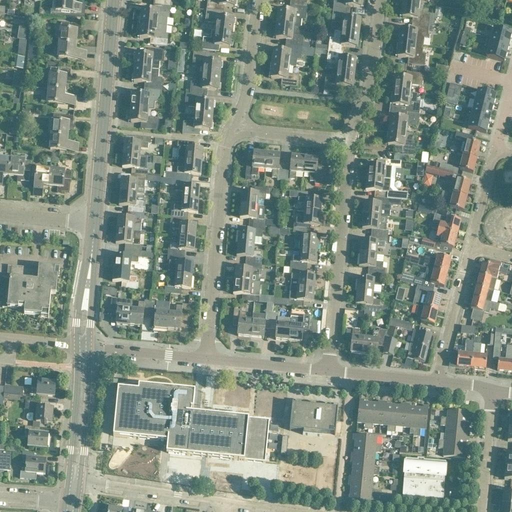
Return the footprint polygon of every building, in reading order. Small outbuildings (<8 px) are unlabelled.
[(72,6),(72,0),(56,0),(55,12),(50,12),(50,17),(82,20),(83,7),(72,6)] [(235,0),(206,0),(206,11),(219,13),(220,7),(235,8),(235,0)] [(283,0),(294,1),(294,8),(306,9),(307,0),(283,0)] [(361,9),(362,0),(333,0),(332,12),(345,14),(346,7),(361,9)] [(423,7),(419,6),(403,5),(402,18),(417,20),(416,27),(428,28),(432,28),(432,27),(434,28),(435,15),(423,14),(423,7)] [(142,11),(141,25),(166,27),(167,20),(169,20),(170,8),(157,6),(157,12),(142,11)] [(305,21),(306,9),(294,8),(293,13),(278,11),(277,26),(300,29),(301,21),(305,21)] [(218,19),(219,13),(206,11),(204,24),(216,25),(215,33),(232,35),(233,20),(218,19)] [(345,19),(345,14),(332,12),(331,24),(342,26),(342,33),(358,35),(360,21),(345,19)] [(80,37),(81,25),(61,24),(60,45),(75,46),(76,37),(82,38),(82,37),(80,37)] [(141,25),(140,39),(154,41),(154,47),(167,48),(168,35),(166,35),(166,27),(141,25)] [(299,36),(300,29),(277,26),(275,39),(290,41),(289,48),(302,49),(303,36),(299,36)] [(400,30),(399,45),(423,48),(423,39),(427,40),(428,33),(428,28),(416,27),(415,32),(400,30)] [(509,44),(511,34),(494,30),(491,40),(509,44)] [(232,35),(215,33),(212,32),(211,41),(203,40),(202,51),(214,53),(215,47),(230,48),(232,35)] [(358,35),(342,33),(335,33),(334,40),(329,40),(328,52),(341,54),(342,47),(356,49),(358,35)] [(506,53),(509,44),(491,40),(489,49),(506,53)] [(75,52),(75,46),(60,45),(58,59),(85,61),(86,53),(75,52)] [(422,55),(423,48),(399,45),(397,58),(412,60),(411,66),(424,67),(426,55),(422,55)] [(300,61),(302,49),(289,48),(289,53),(274,51),(272,66),(288,67),(295,68),(296,61),(300,61)] [(504,63),(506,53),(489,49),(486,59),(504,63)] [(163,64),(164,51),(151,50),(151,56),(136,55),(135,69),(159,72),(160,64),(163,64)] [(340,59),(341,54),(328,52),(326,64),(338,66),(337,73),(353,75),(355,61),(340,59)] [(206,56),(193,55),(192,68),(203,69),(203,77),(219,78),(220,64),(205,63),(206,56)] [(287,75),(288,67),(272,66),(271,79),(285,81),(285,87),(298,89),(299,77),(287,75)] [(70,83),(71,71),(50,69),(48,90),(65,92),(65,83),(71,83),(70,83)] [(159,79),(159,72),(135,69),(134,83),(149,85),(148,91),(161,92),(161,87),(162,79),(159,79)] [(352,89),(353,75),(337,73),(336,81),(325,80),(324,92),(336,93),(337,87),(352,89)] [(422,88),(423,75),(411,74),(410,80),(395,78),(393,93),(410,94),(411,86),(422,88)] [(218,92),(219,78),(203,77),(195,76),(194,84),(190,83),(190,92),(189,96),(198,96),(202,97),(203,91),(218,92)] [(64,98),(65,92),(48,90),(48,96),(41,96),(41,104),(74,106),(75,99),(64,98)] [(161,96),(161,92),(148,91),(147,97),(133,95),(131,110),(148,111),(148,103),(160,104),(161,96)] [(493,106),(495,96),(478,92),(475,101),(493,106)] [(422,100),(417,99),(417,95),(410,94),(393,93),(392,106),(407,108),(406,114),(419,116),(420,112),(420,108),(423,109),(424,103),(424,101),(422,100)] [(198,102),(198,96),(189,96),(185,95),(184,108),(196,109),(195,116),(212,118),(213,103),(198,102)] [(490,115),(493,106),(475,101),(473,111),(490,115)] [(147,118),(148,111),(131,110),(130,123),(145,124),(145,131),(157,132),(158,119),(147,118)] [(488,125),(490,115),(473,111),(470,120),(488,125)] [(73,129),(74,114),(73,114),(73,117),(53,116),(51,137),(67,138),(68,129),(74,130),(74,129),(73,129)] [(418,128),(419,116),(406,114),(405,120),(391,118),(389,133),(406,135),(406,126),(418,128)] [(210,131),(212,118),(195,116),(194,124),(183,123),(182,135),(195,136),(195,130),(210,131)] [(486,134),(488,125),(470,120),(468,130),(486,134)] [(413,135),(406,135),(389,133),(388,146),(402,148),(402,154),(415,155),(416,143),(412,143),(413,135)] [(477,160),(480,146),(473,144),(475,139),(456,133),(455,140),(461,141),(457,155),(464,157),(477,160)] [(67,144),(67,138),(51,137),(50,151),(77,153),(78,145),(67,144)] [(124,143),(123,156),(140,157),(140,150),(148,151),(148,145),(150,145),(151,139),(139,138),(138,144),(126,143),(124,143)] [(189,149),(190,143),(177,142),(177,148),(179,149),(178,154),(186,155),(185,162),(202,164),(203,150),(189,149)] [(265,171),(266,154),(254,153),(252,166),(246,166),(247,162),(245,178),(251,179),(251,177),(257,178),(258,170),(265,171)] [(280,155),(266,154),(265,171),(273,172),(272,179),(278,180),(278,181),(283,182),(284,169),(278,169),(280,155)] [(123,156),(122,169),(136,170),(135,176),(147,177),(148,171),(146,171),(147,166),(147,158),(140,157),(123,156)] [(296,174),(303,174),(304,158),(292,156),(290,170),(284,169),(283,182),(289,183),(290,181),(296,181),(296,174)] [(473,174),(477,160),(464,157),(460,171),(473,174)] [(318,159),(304,158),(303,174),(310,175),(310,183),(315,183),(315,185),(330,187),(332,170),(317,168),(318,159)] [(9,176),(11,160),(0,159),(0,186),(1,187),(2,176),(9,176)] [(29,183),(31,162),(11,160),(9,176),(17,177),(17,183),(17,181),(29,183)] [(395,181),(396,168),(400,168),(401,163),(398,162),(378,160),(378,161),(382,161),(381,167),(367,166),(366,179),(395,181)] [(201,177),(202,164),(185,162),(185,169),(177,169),(177,174),(175,174),(174,180),(187,181),(187,175),(201,177)] [(425,173),(452,180),(453,173),(427,166),(425,173)] [(49,187),(50,172),(47,172),(37,170),(34,197),(42,197),(43,186),(49,187)] [(71,173),(61,172),(50,172),(49,187),(57,188),(57,194),(58,192),(69,193),(71,173)] [(121,181),(120,193),(136,195),(144,196),(145,189),(145,183),(147,183),(147,177),(135,176),(135,182),(121,181)] [(394,189),(395,181),(366,179),(365,192),(379,193),(378,199),(402,201),(407,201),(408,194),(397,193),(394,189)] [(186,187),(187,181),(174,180),(174,186),(175,186),(175,192),(183,193),(182,200),(199,202),(200,188),(186,187)] [(467,198),(470,184),(457,181),(456,187),(450,185),(449,194),(453,195),(467,198)] [(242,193),(241,206),(258,208),(264,208),(264,201),(266,201),(266,195),(268,195),(269,190),(252,188),(256,189),(256,194),(242,193)] [(120,193),(119,207),(132,208),(132,214),(144,215),(145,209),(143,209),(143,203),(136,202),(136,195),(120,193)] [(298,199),(298,205),(305,205),(304,213),(321,214),(322,201),(308,200),(309,194),(296,193),(296,199),(298,199)] [(463,212),(467,198),(453,195),(450,209),(463,212)] [(401,207),(402,201),(378,199),(378,205),(364,203),(363,216),(387,219),(388,218),(390,218),(391,206),(401,207)] [(197,215),(199,202),(182,200),(181,207),(174,207),(173,212),(171,212),(171,218),(183,219),(184,213),(197,215)] [(241,206),(240,219),(253,221),(253,226),(266,228),(266,222),(264,222),(265,216),(265,208),(264,208),(258,208),(241,206)] [(419,207),(417,213),(429,216),(431,210),(419,207)] [(320,227),(321,214),(304,213),(303,220),(296,219),(295,225),(293,224),(293,231),(306,232),(306,226),(320,227)] [(118,218),(117,232),(133,233),(141,234),(141,227),(142,221),(144,221),(144,215),(132,214),(131,220),(118,218)] [(387,226),(387,219),(363,216),(362,230),(375,231),(375,237),(388,238),(388,231),(386,231),(387,226)] [(457,236),(461,222),(435,216),(431,230),(437,231),(457,236)] [(183,225),(183,219),(171,218),(170,225),(172,225),(172,230),(179,231),(179,238),(195,240),(196,226),(183,225)] [(239,231),(237,244),(255,246),(261,246),(262,239),(263,239),(263,233),(265,233),(266,228),(253,226),(252,232),(239,231)] [(305,238),(306,232),(293,231),(292,237),(294,237),(294,243),(301,243),(300,251),(318,252),(319,239),(305,238)] [(453,251),(457,236),(437,231),(436,239),(442,241),(440,247),(453,251)] [(117,232),(115,245),(129,246),(129,252),(141,253),(141,247),(140,247),(140,241),(141,234),(133,233),(117,232)] [(387,244),(388,238),(375,237),(375,243),(361,241),(360,255),(376,256),(377,249),(384,249),(385,243),(387,244)] [(194,252),(195,240),(179,238),(178,245),(170,245),(170,250),(168,250),(167,256),(180,258),(181,251),(194,252)] [(433,250),(435,244),(423,241),(421,247),(433,250)] [(237,244),(236,257),(250,259),(249,264),(262,265),(263,259),(261,259),(261,253),(254,253),(255,246),(237,244)] [(316,265),(318,252),(300,251),(300,258),(292,257),(292,263),(290,263),(289,269),(302,270),(303,264),(316,265)] [(114,256),(113,270),(130,271),(130,264),(138,264),(139,259),(140,259),(141,253),(129,252),(128,258),(114,256)] [(376,263),(376,256),(360,255),(359,268),(372,269),(372,275),(384,276),(385,269),(383,269),(383,263),(376,263)] [(180,263),(180,258),(167,256),(167,262),(169,262),(168,268),(176,269),(175,276),(192,278),(193,264),(180,263)] [(447,274),(451,260),(438,257),(437,261),(426,258),(423,267),(429,269),(434,271),(447,274)] [(482,265),(479,276),(496,281),(498,274),(506,276),(507,271),(499,269),(501,264),(489,261),(488,266),(482,265)] [(235,269),(234,282),(251,284),(258,284),(259,277),(260,271),(262,271),(262,265),(249,264),(249,270),(235,269)] [(56,295),(57,276),(56,276),(56,278),(54,277),(55,270),(59,270),(39,268),(38,271),(30,270),(30,269),(8,267),(11,267),(7,309),(18,310),(18,306),(25,307),(24,315),(42,316),(42,313),(48,313),(48,319),(51,295),(56,295)] [(302,276),(302,270),(289,269),(289,274),(291,275),(290,288),(297,288),(314,290),(315,277),(302,276)] [(113,270),(112,283),(126,284),(125,290),(138,291),(138,285),(136,285),(137,279),(129,278),(130,271),(113,270)] [(444,288),(447,274),(434,271),(431,285),(444,288)] [(384,282),(384,276),(372,275),(371,281),(358,279),(356,293),(373,294),(373,286),(381,287),(381,282),(384,282)] [(404,275),(402,283),(415,286),(417,279),(404,275)] [(191,290),(192,278),(175,276),(175,283),(167,282),(167,288),(165,288),(164,294),(181,296),(181,295),(177,295),(177,289),(191,290)] [(494,292),(496,281),(479,276),(476,288),(494,292)] [(234,282),(233,295),(246,296),(246,302),(242,302),(259,304),(259,298),(257,297),(258,291),(258,284),(251,284),(234,282)] [(438,313),(441,298),(432,296),(433,291),(417,287),(416,293),(428,296),(424,309),(438,313)] [(313,303),(314,290),(297,288),(296,296),(289,295),(289,301),(286,301),(286,307),(303,308),(299,308),(300,302),(313,303)] [(491,304),(491,303),(494,292),(476,288),(474,299),(491,304)] [(372,301),(373,294),(356,293),(355,305),(369,307),(368,313),(377,313),(381,314),(381,308),(379,307),(380,301),(372,301)] [(499,305),(491,303),(491,304),(474,299),(471,311),(473,311),(470,321),(481,324),(484,314),(489,315),(490,310),(498,312),(499,305)] [(112,301),(111,315),(112,311),(117,312),(116,325),(129,327),(131,310),(131,302),(124,302),(112,301)] [(131,310),(129,327),(142,328),(143,314),(149,315),(150,302),(145,302),(144,304),(138,303),(138,310),(131,310)] [(150,302),(149,315),(155,315),(154,329),(167,330),(169,313),(169,306),(162,305),(156,305),(157,303),(150,302)] [(270,327),(272,314),(273,305),(266,304),(265,316),(260,315),(259,322),(252,322),(250,338),(264,340),(265,326),(270,327)] [(169,313),(167,330),(180,332),(181,318),(187,319),(187,323),(189,306),(182,305),(182,307),(176,307),(176,314),(169,313)] [(434,326),(438,313),(424,309),(421,323),(434,326)] [(250,338),(252,322),(244,321),(245,313),(240,313),(240,311),(234,310),(232,327),(233,327),(233,323),(239,323),(237,337),(250,338)] [(288,342),(290,325),(290,321),(277,319),(278,314),(272,314),(270,327),(277,327),(275,341),(288,342)] [(304,317),(304,319),(290,318),(290,321),(290,325),(288,342),(301,343),(303,330),(309,330),(308,334),(310,318),(304,317)] [(392,327),(412,332),(414,325),(394,320),(392,327)] [(363,355),(365,339),(358,338),(358,331),(353,330),(353,331),(347,331),(346,338),(352,339),(350,354),(363,355)] [(383,348),(384,348),(387,331),(379,330),(379,333),(373,332),(372,339),(365,339),(363,355),(376,357),(378,343),(384,344),(383,348)] [(428,350),(431,336),(421,333),(414,331),(411,346),(417,347),(428,350)] [(495,335),(493,356),(500,357),(501,345),(500,345),(501,335),(495,335)] [(387,339),(384,350),(390,352),(392,346),(396,347),(397,342),(393,340),(387,339)] [(487,357),(480,357),(481,346),(473,345),(473,350),(472,356),(473,356),(471,369),(486,370),(487,357)] [(428,351),(428,350),(417,347),(411,346),(407,359),(413,361),(424,364),(426,357),(428,358),(429,351),(428,351)] [(505,361),(498,360),(497,372),(511,373),(511,347),(507,347),(505,361)] [(473,356),(472,356),(458,354),(456,368),(471,369),(473,356)] [(54,398),(55,384),(33,382),(33,388),(30,388),(30,396),(54,398)] [(118,389),(113,437),(163,442),(167,442),(166,454),(168,454),(265,464),(269,422),(190,414),(191,409),(193,409),(195,392),(120,384),(120,389),(118,389)] [(5,387),(5,391),(4,400),(20,402),(20,398),(23,398),(24,389),(5,387)] [(241,396),(240,414),(276,418),(278,399),(241,396)] [(40,409),(41,403),(26,401),(25,407),(34,408),(34,415),(30,415),(28,415),(27,417),(27,420),(28,422),(30,423),(33,423),(44,424),(44,425),(47,425),(47,424),(52,425),(53,410),(40,409)] [(368,431),(370,404),(364,404),(364,401),(359,401),(357,424),(365,425),(364,431),(368,431)] [(380,426),(382,403),(378,403),(377,405),(370,404),(368,431),(372,431),(373,425),(380,426)] [(391,433),(393,406),(387,406),(387,404),(382,403),(380,426),(387,427),(387,433),(391,433)] [(337,410),(293,405),(293,404),(292,404),(290,432),(290,431),(303,432),(303,436),(321,437),(321,434),(334,435),(334,436),(335,436),(338,409),(337,409),(337,410)] [(403,428),(405,405),(400,405),(400,407),(393,406),(391,433),(395,434),(395,428),(403,428)] [(413,435),(416,409),(409,408),(409,406),(405,405),(403,428),(410,429),(409,435),(413,435)] [(426,431),(428,408),(423,407),(423,409),(416,409),(413,435),(413,438),(420,438),(420,430),(426,431)] [(441,419),(441,423),(467,425),(468,419),(470,419),(471,414),(448,412),(447,419),(441,419)] [(467,432),(467,425),(441,423),(440,427),(446,428),(445,435),(469,437),(469,433),(467,432)] [(40,429),(25,427),(24,438),(28,438),(27,448),(47,450),(47,449),(46,449),(47,436),(49,437),(49,436),(36,435),(37,429),(40,429)] [(468,442),(469,437),(445,435),(445,442),(439,442),(438,446),(465,448),(466,441),(468,442)] [(355,441),(355,448),(381,450),(382,446),(376,446),(377,438),(353,436),(353,441),(355,441)] [(286,456),(288,439),(289,439),(289,438),(282,438),(281,456),(287,456),(286,456)] [(464,455),(465,448),(438,446),(438,450),(444,450),(443,458),(466,460),(467,455),(464,455)] [(352,454),(351,459),(374,461),(375,454),(381,454),(381,450),(355,448),(354,455),(352,454)] [(44,475),(45,462),(46,462),(34,460),(34,455),(37,455),(22,453),(21,464),(26,464),(25,473),(20,472),(20,480),(36,481),(36,475),(45,476),(45,475),(44,475)] [(0,455),(0,471),(10,472),(11,456),(0,455)] [(374,468),(374,461),(351,459),(351,463),(353,464),(352,470),(379,473),(380,469),(374,468)] [(443,504),(444,483),(446,463),(424,462),(424,460),(417,460),(417,461),(405,460),(402,501),(443,504)] [(379,477),(379,473),(352,470),(352,477),(349,477),(349,482),(372,484),(373,476),(379,477)] [(351,486),(350,493),(379,496),(381,496),(381,492),(371,491),(372,484),(349,482),(349,486),(351,486)] [(511,486),(510,486),(510,493),(503,492),(502,505),(511,505),(511,486)] [(347,500),(347,505),(370,507),(370,501),(378,502),(379,496),(350,493),(349,500),(347,500)]
